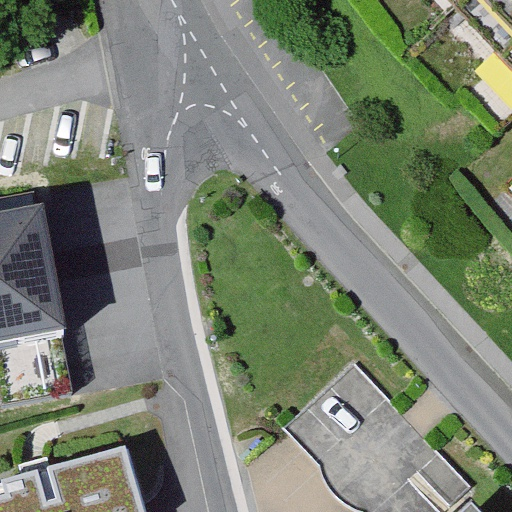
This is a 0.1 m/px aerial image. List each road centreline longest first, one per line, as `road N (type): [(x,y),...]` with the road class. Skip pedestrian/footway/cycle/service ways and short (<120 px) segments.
road 1 (residential): [(179,0),(291,185),(511,433)]
road 2 (residential): [(173,0),(159,53),(151,159),(168,331),(225,511)]
